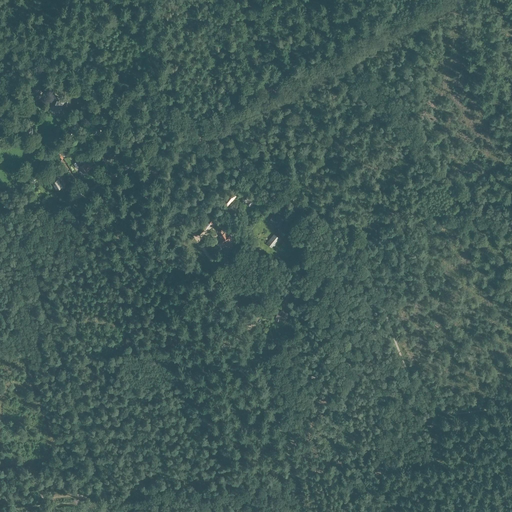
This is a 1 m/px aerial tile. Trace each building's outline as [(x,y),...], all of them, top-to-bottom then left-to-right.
[(33,91),(37,84),(33,81),(29,88),(33,91)] [(55,96),(50,107),(60,111),(61,108),(63,104),(65,105),(66,106),(69,100),(65,99),(58,95),(57,97),(55,96)] [(91,125),(88,130),(98,135),(100,130),(91,125)] [(118,155),(116,152),(117,151),(116,151),(116,150),(115,150),(115,149),(114,149),(113,150),(111,147),(106,152),(108,155),(106,156),(111,161),(118,155)] [(77,162),(74,164),(77,169),(80,167),(84,172),(89,169),(96,164),(93,159),(88,162),(87,163),(85,159),(77,163),(77,162)] [(63,185),(62,184),(61,183),(63,182),(57,173),(49,177),(51,181),(49,182),(54,190),(56,189),(63,185)] [(231,191),(223,202),(228,205),(232,200),(236,195),(231,191)] [(247,194),(242,195),(242,196),(242,202),(246,202),(251,206),(255,200),(247,194)] [(0,199),(0,200),(4,208),(9,206),(4,197),(0,199)] [(214,226),(219,218),(213,214),(208,221),(214,226)] [(278,214),(276,217),(272,215),(269,221),(272,222),(272,223),(280,227),(284,219),(281,218),(282,216),(278,214)] [(222,229),(218,232),(220,236),(221,238),(219,239),(224,246),(228,243),(227,242),(230,240),(230,239),(231,239),(229,236),(228,237),(227,235),(225,232),(225,233),(223,229),(222,229)] [(272,247),(280,238),(274,234),(267,243),(272,247)] [(280,321),(281,318),(287,320),(288,313),(278,310),(275,320),(280,321)] [(303,368),(303,384),(326,384),(326,368),(303,368)]
